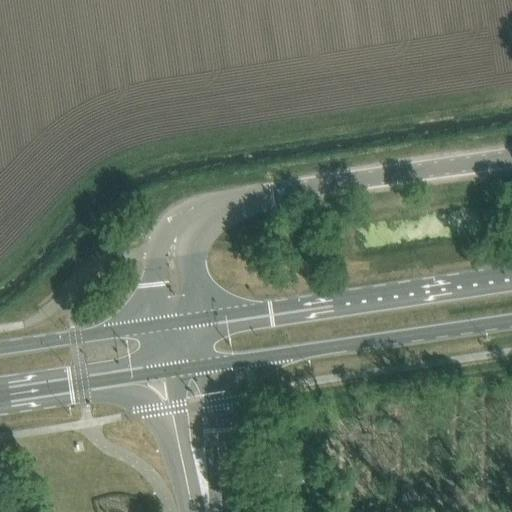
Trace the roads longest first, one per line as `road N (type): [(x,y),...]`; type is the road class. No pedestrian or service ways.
road 1 (unclassified): [(511,156),(224,207),(199,214),(172,243)]
road 2 (primary): [(511,272),(202,318)]
road 3 (primary): [(209,364),(511,319)]
road 4 (primary): [(163,323),(0,349)]
road 5 (unclassified): [(211,511),(209,364)]
